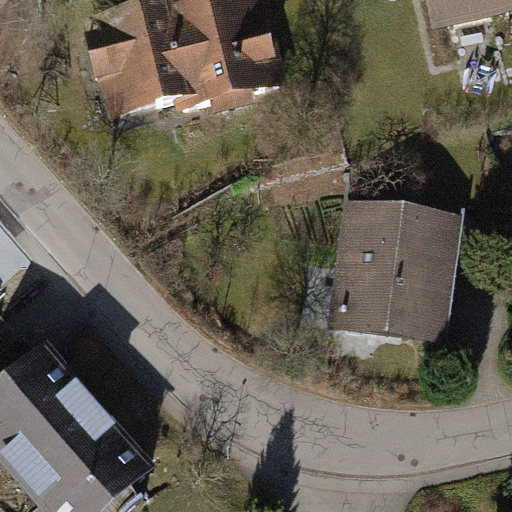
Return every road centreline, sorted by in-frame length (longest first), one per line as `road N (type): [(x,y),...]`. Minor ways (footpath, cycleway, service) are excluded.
road 1 (residential): [(332,455),(183,371),(0,166)]
road 2 (residential): [(511,439),(449,452),(332,455)]
